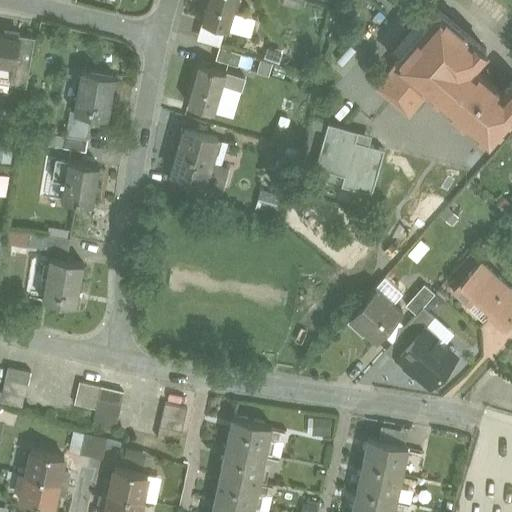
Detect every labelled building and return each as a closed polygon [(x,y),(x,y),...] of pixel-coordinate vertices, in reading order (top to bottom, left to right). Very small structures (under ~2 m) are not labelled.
[(236,0),(208,0),(202,21),(228,29),(236,0)] [(486,49),(439,10),(396,61),(397,63),(429,90),(489,140),(511,113),(511,78),(511,79),(502,90),(473,66),(486,49)] [(17,37),(0,33),(0,80),(27,85),(35,35),(18,32),(17,37)] [(245,53),(224,47),(220,60),(241,66),(245,53)] [(397,63),(379,85),(410,112),(429,90),(397,63)] [(227,72),(201,64),(189,104),(215,111),(227,72)] [(116,75),(83,70),(76,111),(109,117),(116,75)] [(369,129),(324,117),(312,162),(343,171),(340,183),(370,191),(383,143),(366,139),(369,129)] [(219,138),(186,129),(173,173),(207,182),(219,138)] [(0,158),(11,159),(13,140),(0,138),(0,158)] [(485,159),(474,150),(464,163),(474,172),(485,159)] [(100,165),(69,159),(62,198),(93,204),(100,165)] [(0,192),(7,193),(9,172),(0,171),(0,192)] [(261,189),(257,205),(275,208),(279,192),(261,189)] [(459,215),(449,207),(439,218),(449,227),(459,215)] [(6,241),(26,244),(29,230),(9,227),(6,241)] [(393,235),(379,252),(392,263),(407,247),(393,235)] [(83,262),(51,257),(44,298),(76,304),(83,262)] [(511,285),(482,259),(454,290),(470,304),(477,296),(492,310),(489,314),(503,328),(511,318),(511,285)] [(426,282),(408,302),(418,312),(424,305),(436,291),(426,282)] [(377,285),(351,315),(378,339),(404,309),(377,285)] [(418,312),(400,333),(411,342),(424,326),(425,327),(435,315),(424,305),(418,312)] [(425,327),(424,326),(411,342),(399,355),(431,384),(456,355),(425,327)] [(31,369),(8,365),(6,377),(29,381),(31,369)] [(102,385),(80,380),(78,391),(99,396),(102,385)] [(99,396),(78,391),(75,403),(97,408),(99,396)] [(187,406),(166,401),(163,413),(185,417),(187,406)] [(185,417),(163,413),(161,424),(182,429),(185,417)] [(271,424),(234,416),(228,444),(265,453),(271,424)] [(182,429),(161,424),(158,437),(180,442),(182,429)] [(70,448),(102,454),(105,436),(73,430),(70,448)] [(406,446),(368,438),(363,464),(396,471),(398,460),(403,462),(406,446)] [(265,453),(228,444),(221,472),(259,480),(265,453)] [(65,455),(33,448),(28,473),(67,481),(70,469),(63,468),(65,455)] [(396,471),(363,464),(357,491),(390,498),(393,487),(398,488),(401,472),(396,471)] [(148,472),(117,466),(114,479),(107,478),(104,489),(143,498),(148,472)] [(259,480),(221,472),(216,499),(254,507),(259,480)] [(67,481),(28,473),(22,499),(55,506),(57,493),(64,495),(67,481)] [(153,475),(148,497),(156,499),(161,477),(153,475)] [(139,511),(143,498),(104,489),(102,502),(109,504),(106,511),(139,511)] [(390,498),(357,491),(352,511),(392,511),(395,499),(390,498)] [(252,511),(254,507),(216,499),(212,511),(252,511)]
